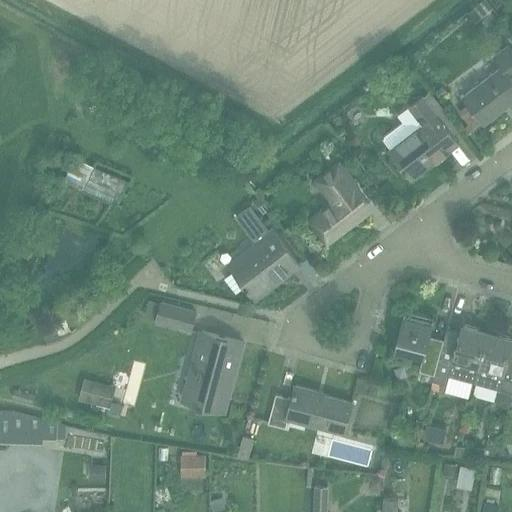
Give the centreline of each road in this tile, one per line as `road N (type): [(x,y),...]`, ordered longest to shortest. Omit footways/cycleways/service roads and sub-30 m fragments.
road 1 (residential): [(397,249),(299,320),(295,339),(358,355)]
road 2 (residential): [(397,249),(511,159)]
